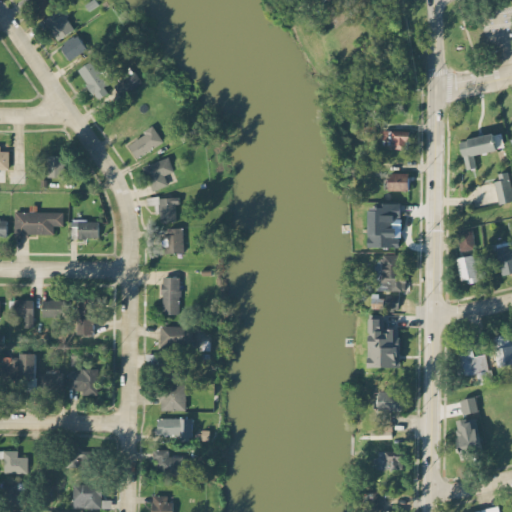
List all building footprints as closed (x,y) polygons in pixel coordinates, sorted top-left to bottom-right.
[(30,0),(40,15),(58,4),(55,0),(30,0)] [(42,19),(57,40),(75,28),(61,7),(42,19)] [(104,29),(94,22),(85,34),(96,42),(104,29)] [(59,44),(69,60),(87,48),(77,33),(59,44)] [(109,92),(104,85),(115,78),(108,66),(101,71),(93,58),(77,69),(97,99),(109,92)] [(122,71),(125,77),(114,83),(120,95),(141,84),(132,66),(122,71)] [(163,141),(154,126),(128,142),(137,157),(163,141)] [(383,146),(408,146),(408,130),(383,129),(383,146)] [(473,153),(504,147),(500,131),(460,139),(466,168),(476,166),(473,153)] [(0,168),(9,168),(9,150),(0,149),(0,168)] [(47,176),(63,176),(64,155),(47,155),(47,176)] [(173,171),(169,156),(143,164),(151,190),(167,185),(164,174),(173,171)] [(493,174),(500,203),(511,200),(511,189),(507,170),(493,174)] [(408,190),(409,172),(388,172),(387,189),(408,190)] [(160,221),(178,220),(177,195),(146,197),(147,204),(155,204),(155,212),(160,212),(160,221)] [(401,246),(400,203),(368,203),(368,246),(401,246)] [(54,233),(54,224),(63,225),(63,211),(15,210),(14,236),(29,236),(29,233),(54,233)] [(71,237),(98,238),(99,219),(71,219),(71,237)] [(183,227),(163,227),(163,252),(183,251),(183,227)] [(457,230),(461,250),(475,247),(472,228),(457,230)] [(502,274),(511,272),(511,240),(496,243),(502,274)] [(403,253),(382,254),(383,283),(388,283),(388,290),(404,289),(403,253)] [(461,282),(479,279),(474,253),(457,256),(461,282)] [(162,313),(181,313),(180,275),(162,276),(162,313)] [(384,309),(398,310),(398,294),(384,294),(384,309)] [(14,315),(24,315),(24,327),(33,327),(33,298),(14,297),(14,315)] [(93,317),(93,306),(101,306),(102,297),(79,297),(78,316),(93,317)] [(43,315),(65,315),(65,298),(42,298),(43,315)] [(399,366),(400,327),(384,327),(385,313),(370,313),(369,366),(399,366)] [(78,333),(95,332),(94,317),(78,318),(78,333)] [(192,346),(193,325),(160,324),(159,345),(192,346)] [(511,336),(511,333),(494,336),(499,365),(511,362),(511,336)] [(477,372),(479,383),(492,380),(488,353),(474,356),(473,349),(457,351),(461,375),(477,372)] [(37,352),(20,352),(19,390),(36,391),(37,352)] [(189,362),(179,362),(179,353),(158,353),(159,379),(189,378),(189,362)] [(17,356),(0,356),(0,377),(0,383),(17,384),(17,356)] [(68,371),(68,388),(82,388),(82,393),(98,393),(98,367),(79,367),(79,372),(68,371)] [(64,389),(65,370),(39,369),(39,389),(64,389)] [(159,408),(185,409),(186,384),(160,383),(159,408)] [(403,410),(404,390),(378,390),(378,409),(403,410)] [(462,413),(477,411),(476,396),(460,398),(462,413)] [(459,449),(481,444),(475,416),(457,420),(460,434),(456,435),(459,449)] [(158,435),(192,436),(192,417),(158,417),(158,435)] [(370,431),(371,438),(392,437),(391,426),(378,426),(378,430),(370,431)] [(209,430),(201,430),(201,439),(209,439),(209,430)] [(168,455),(169,449),(153,448),(152,459),(157,459),(157,474),(183,475),(184,455),(168,455)] [(375,468),(401,468),(401,449),(376,448),(375,468)] [(4,472),(28,472),(27,455),(17,455),(17,449),(0,449),(0,457),(4,457),(4,472)] [(80,475),(96,474),(95,450),(66,451),(67,466),(80,466),(80,475)] [(4,504),(24,505),(25,482),(5,481),(4,504)] [(101,507),(101,483),(73,483),(72,507),(101,507)] [(381,491),(367,491),(367,507),(381,506),(381,491)] [(170,511),(171,494),(153,494),(151,511),(170,511)]
